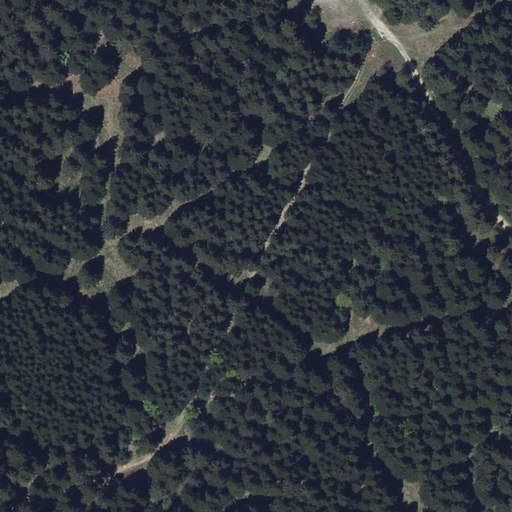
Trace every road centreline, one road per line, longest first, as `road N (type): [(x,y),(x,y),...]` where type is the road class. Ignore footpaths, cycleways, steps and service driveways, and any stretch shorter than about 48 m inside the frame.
road 1 (track): [(339,0),(382,28),(325,167),(251,270),(198,433),(152,463),(0,511)]
road 2 (track): [(382,28),(402,45),(511,208)]
